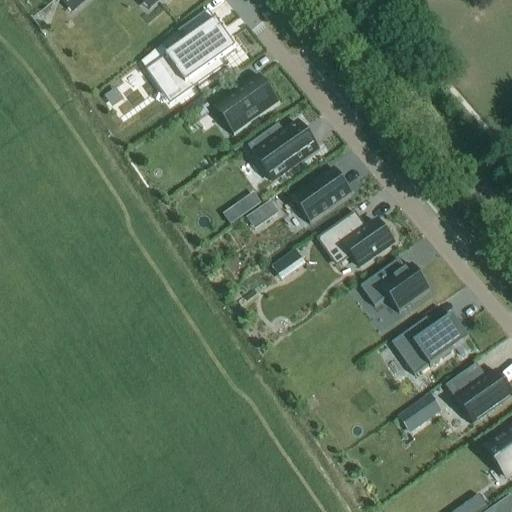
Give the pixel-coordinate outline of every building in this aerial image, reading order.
[(61,0),(60,1),(71,13),(86,0),(61,0)] [(152,67),(146,72),(170,107),(196,88),(225,68),(220,62),(235,51),(216,23),(152,67)] [(259,76),(213,109),(213,110),(214,110),(233,136),(232,137),(233,138),(279,105),(278,104),(278,105),(259,78),(259,77),(259,76)] [(199,101),(179,115),(186,125),(206,111),(199,101)] [(297,125),(276,140),(270,132),(243,151),(268,187),(317,153),(297,125)] [(291,200),(309,226),(352,196),(333,170),(291,200)] [(253,196),(234,210),(240,219),(259,205),(253,196)] [(269,204),(256,213),(263,224),(277,215),(269,204)] [(354,214),(316,241),(332,263),(335,269),(351,258),(360,269),(392,246),(376,223),(366,230),(354,214)] [(295,252),(271,268),(281,282),(305,265),(295,252)] [(393,265),(359,289),(374,309),(387,300),(398,315),(430,293),(411,267),(400,275),(393,265)] [(433,330),(426,320),(391,345),(415,378),(429,368),(430,369),(469,341),(452,317),(433,330)] [(476,366),(445,388),(472,427),(511,399),(511,395),(496,373),(486,380),(476,366)] [(429,395),(411,408),(424,426),(442,413),(429,395)] [(511,429),(485,448),(492,459),(491,460),(495,465),(496,464),(507,480),(511,476),(511,429)] [(478,496),(457,511),(481,511),(487,508),(478,496)] [(511,511),(511,499),(510,497),(494,508),(496,511),(511,511)]
